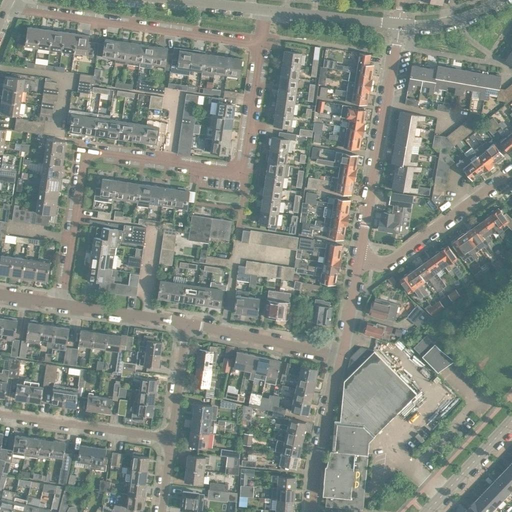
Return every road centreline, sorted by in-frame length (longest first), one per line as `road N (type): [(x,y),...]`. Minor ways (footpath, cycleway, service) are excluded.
road 1 (residential): [(62,304),(81,168),(105,154),(240,167),(260,44)]
road 2 (residential): [(260,44),(3,10)]
road 3 (residential): [(357,259),(400,26)]
road 4 (residential): [(357,259),(383,265),(511,172)]
road 5 (residential): [(172,438),(0,413)]
road 6 (residential): [(312,511),(340,354)]
road 7 (residential): [(340,354),(188,323)]
road 8 (tertiary): [(400,26),(266,10)]
road 9 (residential): [(188,323),(62,304)]
road 10 (secondary): [(427,511),(511,420)]
